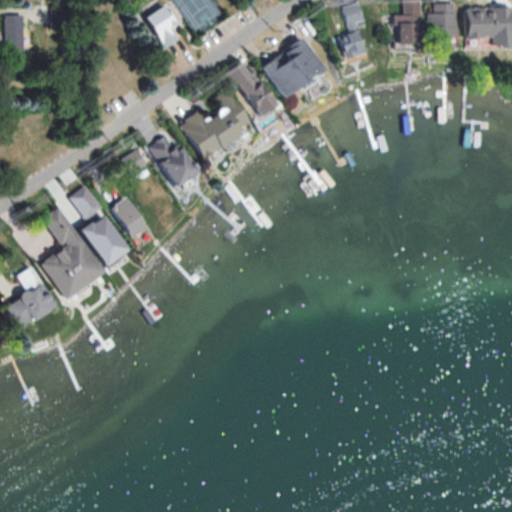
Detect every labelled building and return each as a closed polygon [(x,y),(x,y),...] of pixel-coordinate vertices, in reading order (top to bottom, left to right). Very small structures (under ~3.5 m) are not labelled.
[(340,56),(361,51),(354,26),(361,24),(355,2),(338,6),(345,32),(341,33),(344,42),(337,44),(340,56)] [(423,34),(451,33),(451,2),(430,2),(430,12),(423,12),(423,34)] [(168,27),(174,24),(160,3),(141,16),(162,46),(175,37),(168,27)] [(460,37),(486,36),(486,44),(508,43),(507,5),(459,6),(460,37)] [(391,21),(390,43),(411,43),(411,23),(416,24),(417,14),(403,13),(402,21),(391,21)] [(319,68),(298,36),(256,64),(277,95),(319,68)] [(196,158),(236,134),(232,127),(244,120),(236,107),(226,112),(222,105),(199,119),(194,110),(175,122),(196,158)] [(143,163),(133,148),(119,158),(129,173),(143,163)] [(98,205),(81,184),(65,196),(82,218),(98,205)] [(142,228),(124,195),(108,204),(126,237),(142,228)] [(99,272),(56,207),(39,218),(58,247),(35,262),(59,298),(99,272)] [(75,227),(98,265),(122,251),(99,213),(75,227)]
